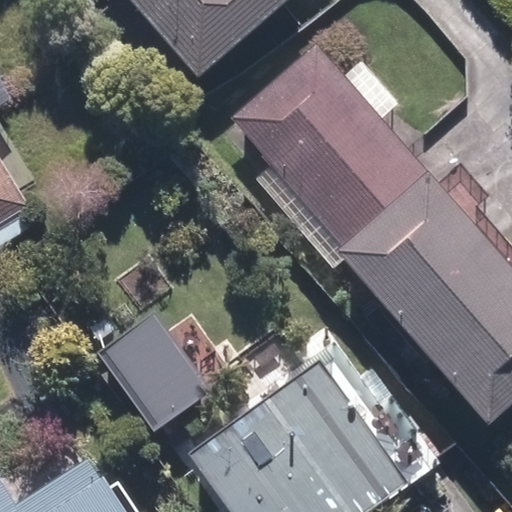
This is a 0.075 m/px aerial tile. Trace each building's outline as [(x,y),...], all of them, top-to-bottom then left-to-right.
[(125,0),(115,9),(188,92),(294,0),(125,0)] [(342,258),(496,418),(511,402),(511,260),(443,189),(436,195),(302,55),(229,125),(349,251),(342,258)] [(0,216),(23,204),(0,161),(0,216)] [(229,374),(168,301),(111,349),(173,422),(229,374)] [(333,351),(192,452),(234,511),(362,511),(419,472),(333,351)] [(0,459),(0,511),(145,511),(103,448),(26,499),(0,459)]
